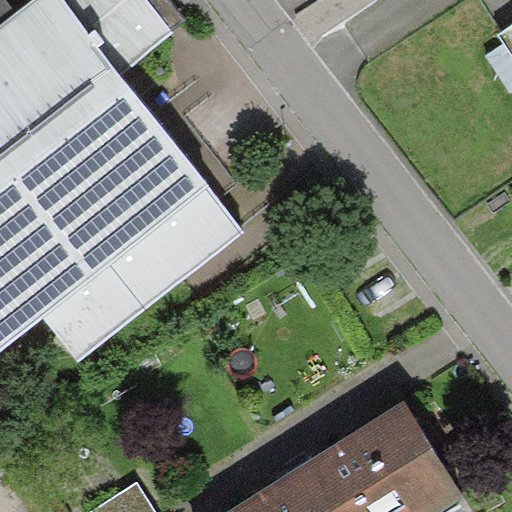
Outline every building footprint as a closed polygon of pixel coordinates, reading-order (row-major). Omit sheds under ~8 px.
[(0,322),(35,296),(56,323),(71,343),(241,212),(116,50),(162,15),(150,0),(7,0),(1,5),(0,3),(0,322)] [(511,6),(497,17),(511,39),(511,6)] [(203,511),(390,511),(414,497),(412,494),(452,468),(397,385),(203,511)] [(159,511),(129,466),(85,494),(96,511),(159,511)] [(47,511),(24,471),(0,484),(0,511),(47,511)]
